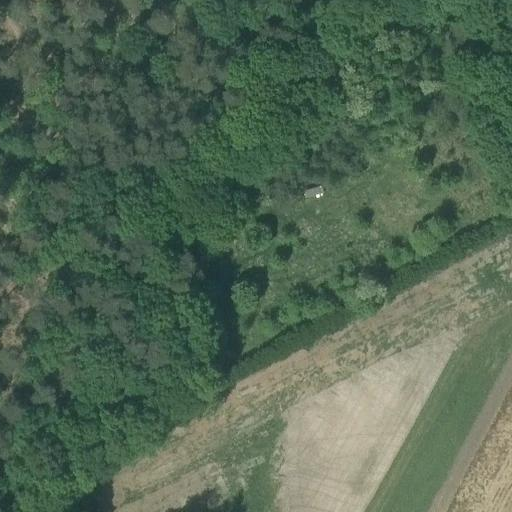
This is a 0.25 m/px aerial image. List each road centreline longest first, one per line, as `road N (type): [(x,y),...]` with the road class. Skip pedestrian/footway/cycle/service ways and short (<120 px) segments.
road 1 (track): [(47,105),(62,409),(83,511)]
road 2 (track): [(300,0),(47,105)]
